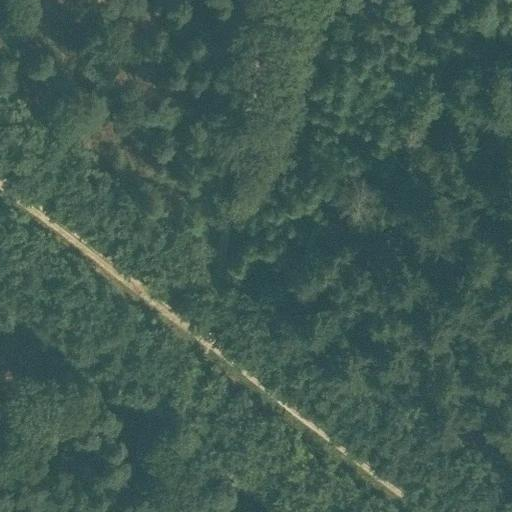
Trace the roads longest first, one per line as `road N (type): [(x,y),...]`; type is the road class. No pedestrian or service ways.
road 1 (track): [(431,511),(0,185)]
road 2 (track): [(273,0),(169,511)]
road 3 (track): [(0,405),(223,250)]
